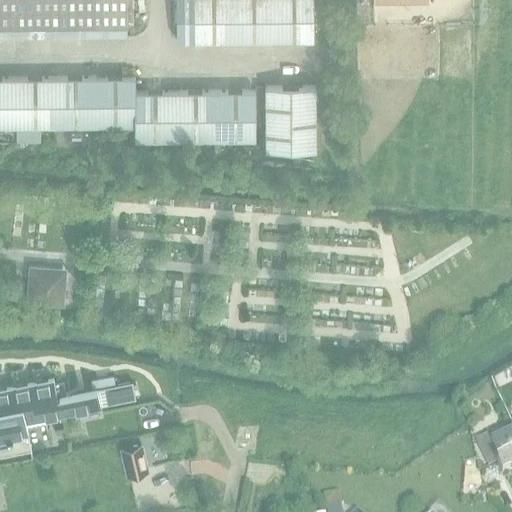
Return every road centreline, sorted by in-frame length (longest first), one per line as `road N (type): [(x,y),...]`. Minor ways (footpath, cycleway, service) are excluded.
road 1 (unclassified): [(161,48),(184,65),(318,64)]
road 2 (unclassified): [(0,47),(161,48)]
